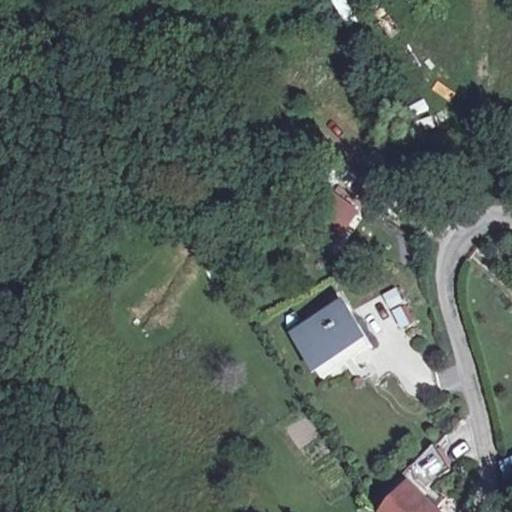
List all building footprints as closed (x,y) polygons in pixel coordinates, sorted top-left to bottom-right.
[(350,0),(334,0),(348,31),(361,25),(350,0)] [(293,326),(321,372),(369,344),(341,297),(293,326)] [(416,466),(430,480),(446,464),(432,450),(416,466)] [(511,453),(495,461),(504,482),(511,478),(511,453)] [(436,511),(409,487),(385,511),(436,511)]
